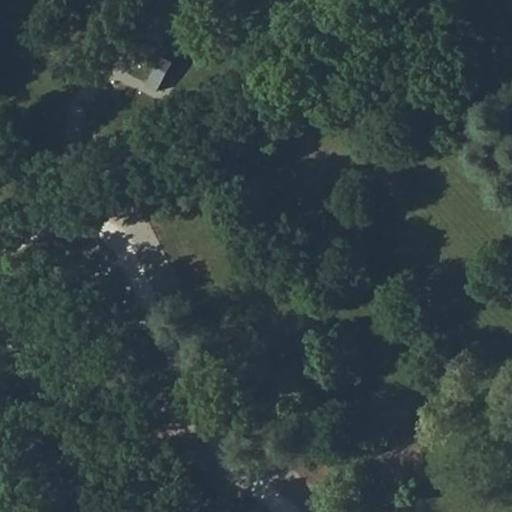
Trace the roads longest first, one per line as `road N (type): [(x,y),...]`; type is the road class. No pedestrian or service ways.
road 1 (residential): [(0,242),(48,226),(99,226),(122,248),(173,377),(284,511)]
road 2 (residential): [(89,511),(0,314)]
